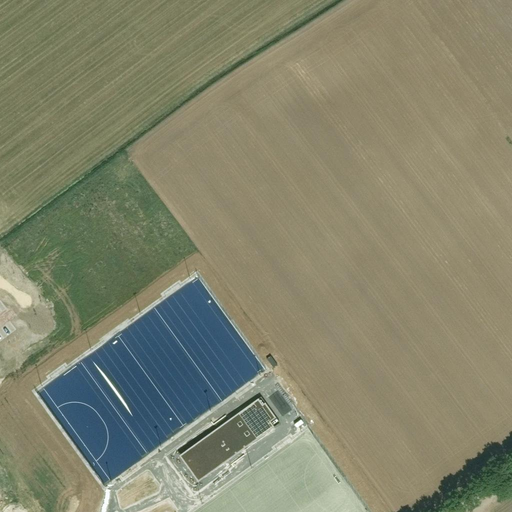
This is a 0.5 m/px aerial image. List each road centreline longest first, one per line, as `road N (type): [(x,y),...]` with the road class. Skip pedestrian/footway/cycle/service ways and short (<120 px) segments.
road 1 (residential): [(0,358),(121,286),(238,185)]
road 2 (residential): [(317,291),(469,503)]
road 3 (residential): [(238,185),(343,83),(408,0)]
road 4 (residential): [(400,198),(485,318),(511,299)]
road 5 (residential): [(400,198),(473,113),(511,111)]
road 6 (residential): [(238,185),(317,291)]
road 7 (residential): [(317,291),(400,198)]
